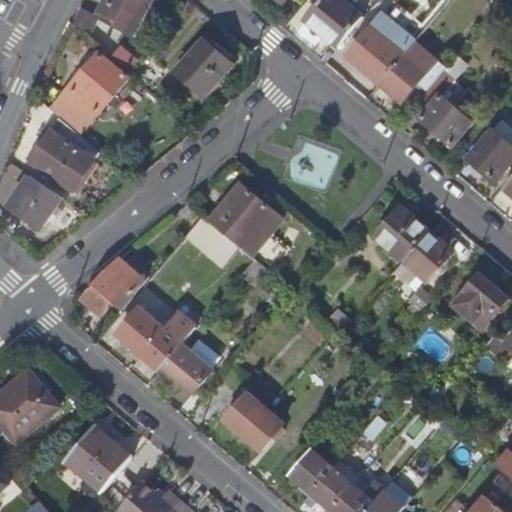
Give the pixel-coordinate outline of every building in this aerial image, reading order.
[(145,0),(104,0),(94,20),(131,39),(150,2),(145,0)] [(269,0),(279,8),(286,0),(269,0)] [(335,55),(361,25),(332,0),(328,0),(304,29),(335,55)] [(377,90),(412,48),(389,29),(377,19),(343,60),(354,69),(377,90)] [(197,43),(169,74),(198,100),(226,69),(197,43)] [(412,48),(377,90),(398,108),(435,65),(413,46),(412,48)] [(58,123),(78,140),(127,85),(95,57),(48,114),(58,123)] [(442,78),(407,119),(417,128),(419,125),(449,150),(468,128),(439,102),(452,87),(442,78)] [(103,158),(78,140),(58,123),(33,163),(77,197),(103,158)] [(511,158),(511,154),(487,133),(462,162),(489,185),(511,158)] [(511,174),(497,192),(511,205),(511,174)] [(62,203),(27,179),(7,211),(41,234),(62,203)] [(204,229),(222,244),(230,251),(263,212),(237,191),(204,229)] [(391,261),(416,231),(388,208),(363,237),(391,261)] [(416,231),(391,261),(417,283),(442,253),(416,231)] [(82,304),(99,319),(107,310),(114,316),(138,288),(115,266),(82,304)] [(497,300),(470,276),(444,306),(472,329),(497,300)] [(140,359),(162,333),(140,314),(117,340),(140,359)] [(177,315),(162,333),(140,359),(158,374),(180,348),(195,331),(177,315)] [(511,327),(496,346),(511,360),(511,327)] [(180,348),(158,374),(176,390),(181,385),(194,395),(211,374),(180,348)] [(361,365),(343,386),(353,394),(371,373),(361,365)] [(268,408),(285,387),(269,373),(261,381),(270,390),(261,402),(268,408)] [(26,376),(0,398),(0,430),(14,447),(56,412),(26,376)] [(240,440),(263,413),(245,397),(241,401),(238,397),(230,405),(234,409),(221,424),(240,440)] [(263,413),(240,440),(259,455),(282,428),(263,413)] [(99,498),(128,464),(92,432),(62,466),(99,498)] [(304,494),(326,468),(305,449),(283,475),(304,494)] [(488,470),(511,489),(511,457),(511,458),(504,451),(488,470)] [(326,468),(304,494),(324,511),(347,485),(327,469),(326,468)] [(347,485),(324,511),(358,511),(378,489),(368,481),(357,494),(347,485)] [(184,511),(165,494),(157,503),(138,485),(114,511),(184,511)] [(378,489),(358,511),(394,511),(398,507),(378,489)] [(466,511),(502,511),(497,507),(494,510),(478,498),(466,511)]
